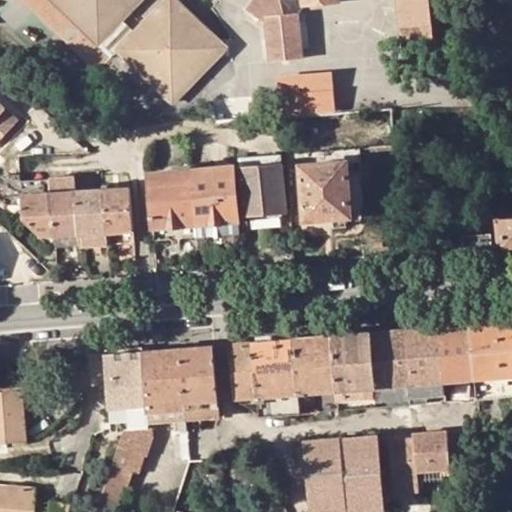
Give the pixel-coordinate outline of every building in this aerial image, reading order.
[(139,0),(55,0),(98,42),(139,0)] [(181,12),(185,8),(176,0),(167,0),(164,3),(172,3),(181,12)] [(253,0),(247,10),(263,19),(266,15),(275,0),(253,0)] [(266,16),(285,15),(281,0),(275,0),(266,15),(266,16)] [(397,0),(402,50),(435,49),(429,0),(301,0),(302,7),(343,3),(343,0),(342,0),(397,0)] [(172,103),(217,58),(217,41),(185,8),(181,12),(172,3),(164,3),(118,50),(172,103)] [(300,13),(285,15),(266,16),(270,62),(304,58),(300,13)] [(217,41),(217,58),(226,49),(217,41)] [(477,90),(489,89),(488,79),(476,80),(477,90)] [(478,99),(490,98),(489,89),(477,90),(478,99)] [(214,114),(217,124),(254,121),(253,98),(209,102),(214,114)] [(479,110),(491,109),(490,100),(478,101),(479,110)] [(0,104),(0,141),(19,122),(0,104)] [(362,148),(287,154),(288,168),(300,167),(304,220),(352,216),(348,163),(363,162),(362,148)] [(287,211),(283,164),(241,167),(245,214),(287,211)] [(235,165),(191,169),(196,224),(240,220),(235,165)] [(153,228),(196,224),(191,169),(149,172),(153,228)] [(0,199),(4,203),(22,204),(21,193),(20,181),(20,176),(0,177),(0,199)] [(49,180),(20,181),(21,193),(50,191),(49,180)] [(131,185),(104,187),(108,232),(109,246),(134,244),(131,185)] [(108,232),(104,187),(75,189),(79,232),(79,234),(108,232)] [(75,189),(50,191),(52,234),(79,232),(75,189)] [(21,193),(22,204),(23,218),(40,234),(52,234),(50,191),(21,193)] [(502,232),(503,247),(511,246),(511,216),(500,217),(502,232)] [(81,248),(109,246),(108,232),(79,234),(81,248)] [(509,390),(511,389),(511,321),(500,323),(470,325),(475,380),(508,378),(509,390)] [(445,398),(445,403),(476,400),(476,393),(475,380),(470,325),(455,326),(439,327),(444,383),(445,398)] [(424,328),(406,329),(411,399),(412,405),(428,404),(427,399),(426,384),(444,383),(439,327),(424,328)] [(377,402),(411,399),(406,329),(391,331),(372,333),(376,389),(377,402)] [(352,334),(334,336),(337,392),(349,390),(376,389),(372,333),(352,334)] [(337,392),(334,336),(314,338),(295,339),(300,394),(307,394),(337,392)] [(300,394),(295,339),(272,341),(252,343),(257,398),(300,394)] [(257,398),(252,343),(241,344),(230,345),(234,399),(257,398)] [(220,406),(214,346),(200,347),(182,349),(188,418),(221,415),(220,406)] [(182,424),(188,424),(188,418),(182,349),(157,350),(143,351),(147,397),(164,396),(166,412),(181,411),(182,424)] [(147,423),(148,413),(147,397),(143,351),(123,353),(104,354),(110,425),(129,424),(147,423)] [(475,380),(476,393),(503,390),(509,390),(508,378),(475,380)] [(427,399),(445,398),(444,383),(426,384),(427,399)] [(0,443),(26,442),(22,387),(0,388),(0,443)] [(349,390),(337,392),(339,410),(351,409),(378,407),(377,402),(376,389),(349,390)] [(258,415),(301,413),(300,401),(300,394),(257,398),(258,415)] [(164,396),(147,397),(148,413),(166,412),(164,396)] [(129,429),(125,430),(112,464),(132,470),(137,472),(153,428),(149,427),(129,429)] [(413,434),(413,439),(416,473),(442,471),(451,471),(448,431),(413,434)] [(380,437),(342,440),(347,511),(386,507),(380,437)] [(417,479),(416,473),(413,439),(389,442),(392,482),(417,479)] [(304,443),(310,506),(311,511),(347,511),(342,440),(304,443)] [(106,483),(126,490),(132,470),(112,464),(106,483)] [(442,471),(416,473),(417,479),(442,477),(442,471)] [(393,495),(418,493),(417,479),(392,482),(393,495)] [(95,511),(118,511),(126,490),(106,483),(95,511)] [(0,511),(34,511),(37,489),(0,485),(0,511)] [(49,511),(68,511),(71,504),(50,502),(49,511)]
